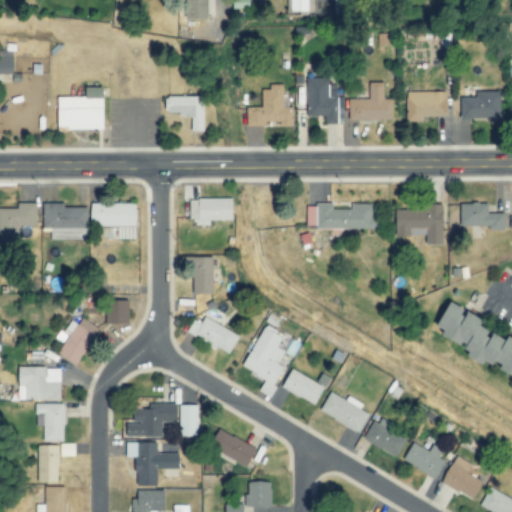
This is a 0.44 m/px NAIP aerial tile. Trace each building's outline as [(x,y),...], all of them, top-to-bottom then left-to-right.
[(209,0),(185,0),(186,19),(210,18),(209,0)] [(312,0),(287,0),(287,11),(312,11),(312,0)] [(14,52),(0,51),(0,74),(13,75),(14,52)] [(338,97),(327,97),(327,78),(306,78),(306,116),(324,116),(325,124),(338,124),(338,97)] [(348,99),(349,121),(393,120),(392,98),(384,99),(383,82),(369,82),(369,98),(348,99)] [(246,107),(246,126),(267,126),(267,122),(281,122),(281,126),(293,126),(293,106),(288,106),(288,97),(283,97),(283,84),(270,84),(270,89),(262,89),(262,107),(246,107)] [(104,87),(86,87),(85,96),(58,96),(58,129),(104,130),(104,87)] [(446,91),(406,91),(406,106),(411,106),(412,121),(425,121),(425,115),(446,115),(446,91)] [(460,96),(460,119),(500,119),(500,91),(475,91),(475,97),(460,96)] [(204,96),(166,96),(165,114),(191,115),(191,131),(203,131),(204,96)] [(232,220),(232,198),(191,199),(191,225),(210,225),(210,221),(232,220)] [(16,209),(0,208),(0,239),(24,240),(25,226),(34,227),(34,203),(16,203),(16,209)] [(87,207),(64,207),(64,203),(42,203),(42,228),(51,228),(50,239),(86,239),(87,207)] [(136,203),(91,203),(92,226),(137,225),(136,203)] [(488,203),(461,203),(461,226),(490,226),(490,230),(504,230),(504,213),(488,213),(488,203)] [(373,204),(351,204),(351,209),(333,209),(333,204),(306,204),(305,228),(377,229),(377,218),(372,218),(373,204)] [(396,208),(396,235),(426,235),(425,244),(442,244),(443,204),(425,204),(425,209),(396,208)] [(135,238),(135,226),(100,226),(100,238),(135,238)] [(213,257),(193,256),(192,293),(212,294),(213,257)] [(129,323),(128,300),(106,300),(106,324),(129,323)] [(511,339),(482,327),(486,318),(449,302),(437,331),(473,346),(469,357),(511,374),(511,339)] [(193,320),(187,331),(228,354),(239,335),(205,316),(201,324),(193,320)] [(79,365),(94,325),(80,320),(78,324),(71,321),(57,356),(79,365)] [(242,368),(264,378),(258,391),(270,396),(283,367),(277,364),(283,350),(277,347),(282,335),(262,326),(242,368)] [(60,368),(17,367),(16,400),(59,400),(60,368)] [(315,404),(323,384),(289,370),(281,390),(315,404)] [(358,433),(368,414),(359,409),(362,404),(346,396),(344,400),(329,391),(318,412),(358,433)] [(63,442),(63,404),(34,404),(35,426),(42,425),(42,442),(63,442)] [(162,437),(162,421),(178,421),(178,404),(145,404),(145,409),(134,409),(134,424),(126,424),(126,437),(162,437)] [(198,405),(180,405),(179,436),(198,436),(198,405)] [(389,430),(392,425),(377,416),(363,439),(394,457),(405,440),(389,430)] [(262,453),(220,428),(210,445),(252,470),(262,453)] [(434,479),(445,462),(437,457),(441,450),(432,444),(428,451),(412,442),(401,460),(434,479)] [(178,469),(178,453),(157,453),(156,443),(126,443),(126,458),(135,458),(136,486),(157,486),(156,469),(178,469)] [(58,445),(37,445),(37,482),(58,482),(58,445)] [(467,474),(472,464),(454,456),(441,484),(474,499),(482,481),(467,474)] [(271,506),(270,482),(247,482),(247,495),(243,495),(243,507),(271,506)] [(64,511),(65,486),(44,487),(45,504),(36,504),(36,511),(64,511)] [(479,508),(488,511),(511,511),(511,498),(488,488),(479,508)] [(131,511),(156,511),(164,511),(164,491),(137,490),(136,498),(132,498),(131,511)]
